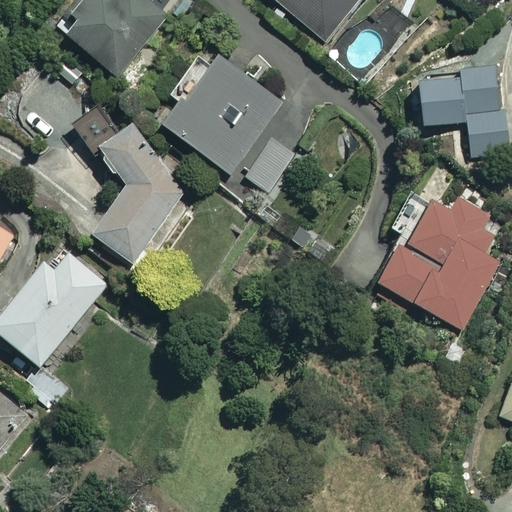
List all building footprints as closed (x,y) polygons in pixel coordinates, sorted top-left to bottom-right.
[(117,79),(156,29),(118,0),(70,0),(61,11),(74,20),(62,36),(117,79)] [(270,0),(328,45),(363,0),(270,0)] [(417,27),(393,7),(374,29),(398,50),(417,27)] [(321,132),(213,56),(201,72),(189,64),(149,121),(229,177),(222,187),(233,194),(245,177),(268,194),(301,147),(307,151),(321,132)] [(468,159),(507,154),(497,70),(412,80),(418,128),(464,122),(468,159)] [(194,184),(117,99),(66,127),(122,189),(88,232),(129,266),(194,184)] [(511,242),(511,227),(451,196),(444,210),(408,191),(389,229),(397,233),(370,286),(465,335),(511,242)] [(0,254),(10,238),(0,232),(0,254)] [(105,285),(65,253),(50,272),(39,264),(0,311),(0,339),(36,369),(105,285)] [(511,379),(498,416),(511,421),(511,379)] [(0,450),(26,420),(0,396),(0,450)]
